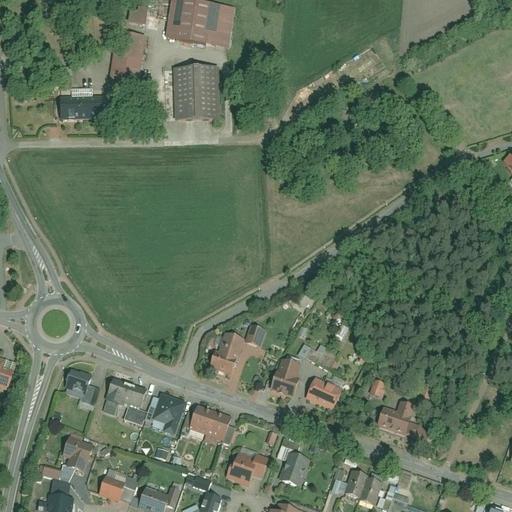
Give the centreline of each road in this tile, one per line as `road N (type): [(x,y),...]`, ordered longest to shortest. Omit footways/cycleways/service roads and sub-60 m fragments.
road 1 (residential): [(181,384),(212,324),(464,162),(511,144)]
road 2 (residential): [(181,384),(511,497)]
road 3 (tertiary): [(13,469),(60,350)]
road 4 (tertiary): [(37,344),(13,469)]
road 5 (residential): [(181,384),(97,338),(80,320)]
